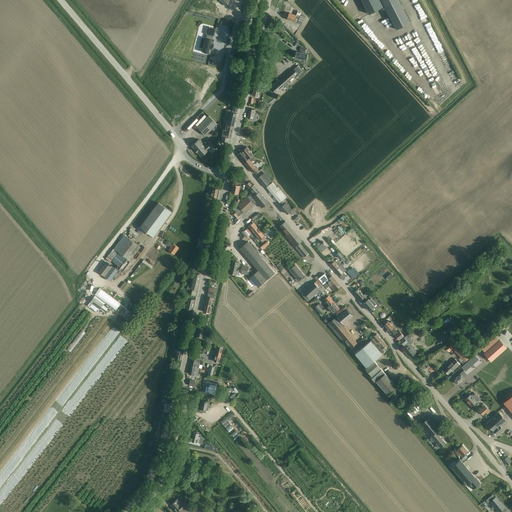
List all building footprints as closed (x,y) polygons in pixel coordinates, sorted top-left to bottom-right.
[(361,0),(369,14),(384,6),(380,0),(361,0)] [(380,0),(384,6),(396,29),(410,22),(398,0),(380,0)] [(306,17),(298,11),(296,16),(289,13),(286,19),(301,24),(306,17)] [(278,17),(276,21),(284,25),(288,29),(291,26),(290,25),(281,19),(278,17)] [(202,38),(199,47),(203,48),(202,52),(201,51),(201,52),(210,54),(211,48),(212,49),(213,44),(214,40),(212,40),(213,36),(214,36),(215,29),(207,27),(205,34),(207,34),(206,38),(205,38),(205,39),(202,38)] [(296,52),(295,57),(306,60),(306,59),(307,55),(307,54),(296,52)] [(283,78),(287,82),(294,76),(297,74),(298,75),(295,77),(297,80),(305,73),(298,65),(283,78)] [(272,88),(270,90),(275,95),(277,94),(276,93),(284,85),(280,81),(272,88)] [(254,86),(252,95),(258,96),(258,94),(260,94),(261,90),(259,90),(260,87),(254,86)] [(249,120),(256,121),(257,114),(254,114),(255,109),(249,109),(247,117),(250,118),(249,120)] [(226,124),(226,127),(225,129),(223,129),(220,141),(228,143),(229,138),(231,138),(237,114),(230,112),(231,112),(229,112),(229,110),(226,110),(223,121),(228,122),(228,125),(226,124)] [(209,115),(196,127),(205,136),(217,124),(209,115)] [(191,145),(196,151),(201,156),(208,150),(212,147),(208,143),(205,146),(198,139),(191,145)] [(259,171),(259,170),(257,168),(256,168),(251,161),(254,158),(252,156),(249,159),(248,158),(253,154),(247,147),(243,150),(242,150),(239,149),(238,154),(237,154),(252,172),(253,171),(256,174),(259,171)] [(262,174),(257,178),(265,187),(270,183),(262,174)] [(238,205),(233,209),(236,212),(233,214),(238,219),(240,217),(239,216),(244,212),(245,213),(255,205),(258,209),(261,207),(261,208),(268,201),(260,191),(259,192),(253,185),(253,186),(250,182),(246,185),(252,192),(247,197),(247,196),(239,204),(238,205)] [(277,187),(272,182),(266,187),(282,206),(281,207),(287,214),(290,212),(292,214),(297,210),(294,207),(292,209),(286,202),(285,203),(282,200),(286,197),(278,186),(277,187)] [(238,194),(240,185),(233,183),(231,192),(238,194)] [(209,190),(208,193),(212,193),(211,198),(216,199),(218,189),(213,188),(212,190),(209,190)] [(153,236),(160,227),(171,212),(158,202),(140,227),(153,236)] [(258,213),(251,219),(253,221),(260,215),(258,213)] [(285,221),(280,226),(287,234),(285,236),(294,247),(295,247),(303,258),(305,257),(305,256),(308,253),(299,243),(302,240),(285,221)] [(256,234),(260,231),(253,223),(249,226),(256,234)] [(245,233),(243,234),(246,238),(250,235),(251,233),(247,229),(246,230),(244,231),(245,233)] [(260,231),(256,234),(260,239),(260,240),(262,242),(266,239),(260,231)] [(122,272),(130,261),(140,247),(137,245),(124,235),(114,249),(119,252),(112,261),(120,267),(119,269),(122,272)] [(197,246),(199,247),(205,248),(207,239),(205,239),(201,238),(201,242),(198,241),(197,246)] [(165,243),(165,244),(168,246),(169,246),(170,247),(168,250),(174,254),(179,248),(173,244),(172,244),(171,243),(167,240),(165,243)] [(248,241),(239,248),(258,270),(254,274),(250,277),(258,287),(275,273),(248,241)] [(267,241),(260,247),(262,250),(269,244),(267,241)] [(323,243),(317,248),(321,252),(327,247),(323,243)] [(334,261),(332,259),(328,262),(331,264),(330,265),(339,276),(343,272),(346,270),(340,263),(340,264),(338,262),(336,260),(334,261)] [(229,272),(228,273),(237,275),(237,274),(240,275),(241,273),(246,274),(248,274),(250,277),(254,274),(252,272),(248,267),(239,264),(239,262),(231,260),(229,272)] [(98,272),(105,277),(110,281),(114,276),(118,279),(122,274),(117,271),(118,270),(113,266),(107,261),(98,272)] [(298,280),(304,275),(295,265),(289,270),(298,280)] [(353,268),(350,271),(353,273),(356,277),(358,275),(353,268)] [(350,271),(347,273),(353,280),(356,277),(350,271)] [(190,288),(197,290),(200,275),(195,273),(194,276),(193,276),(190,288)] [(328,278),(324,274),(318,279),(323,284),(326,288),(330,285),(335,292),(341,287),(331,276),(328,278)] [(309,287),(304,292),(310,299),(317,294),(318,295),(323,291),(326,289),(318,280),(316,281),(309,287)] [(207,296),(205,304),(211,305),(214,288),(209,287),(208,293),(209,293),(208,296),(207,296)] [(99,288),(94,295),(115,310),(120,304),(101,289),(99,288)] [(358,289),(354,292),(360,300),(361,301),(366,298),(368,295),(366,293),(363,295),(358,289)] [(329,305),(333,302),(328,296),(324,299),(323,301),(325,304),(327,302),(329,305)] [(93,299),(90,302),(100,309),(103,305),(93,298),(93,299)] [(186,309),(190,310),(192,310),(195,299),(189,298),(188,304),(184,303),(183,308),(186,308),(186,309)] [(376,304),(371,298),(369,300),(368,299),(363,304),(369,311),(374,306),(376,304)] [(333,302),(329,305),(328,307),(333,313),(339,308),(333,302)] [(320,314),(323,311),(318,304),(315,307),(320,314)] [(346,309),(344,306),(335,314),(337,316),(337,317),(343,324),(352,316),(346,309)] [(357,342),(335,317),(329,322),(327,324),(345,344),(347,343),(351,348),(357,342)] [(398,332),(394,327),(388,321),(383,325),(389,331),(391,330),(395,335),(399,339),(403,335),(399,330),(398,332)] [(202,334),(203,329),(198,328),(196,339),(203,340),(204,335),(202,334)] [(441,343),(449,336),(447,333),(439,340),(441,343)] [(359,345),(370,336),(369,334),(358,343),(359,345)] [(375,345),(382,340),(377,334),(370,339),(375,345)] [(465,334),(461,337),(467,344),(471,341),(465,334)] [(404,338),(400,341),(403,345),(406,348),(404,349),(411,357),(417,352),(410,344),(413,342),(407,335),(404,338)] [(475,339),(471,342),(477,348),(480,345),(475,339)] [(382,340),(375,345),(382,354),(384,352),(383,350),(382,349),(387,346),(382,340)] [(491,361),(507,348),(499,340),(484,354),(491,361)] [(397,387),(374,361),(381,354),(370,341),(355,354),(366,367),(365,368),(372,376),(371,377),(375,382),(376,381),(388,395),(389,394),(394,399),(395,397),(397,400),(403,395),(396,387),(397,387)] [(453,342),(446,348),(448,350),(449,351),(456,345),(455,344),(453,342)] [(217,346),(215,357),(214,361),(219,362),(220,363),(221,361),(219,361),(219,360),(222,360),(223,357),(220,356),(222,347),(217,346)] [(177,349),(175,356),(175,358),(181,359),(183,347),(179,347),(179,349),(177,349)] [(464,354),(460,357),(465,362),(469,358),(464,354)] [(461,367),(464,371),(478,359),(475,355),(467,362),(461,367)] [(191,359),(190,366),(193,367),(195,367),(199,368),(200,364),(199,364),(200,361),(197,360),(191,359)] [(452,371),(459,364),(454,359),(451,361),(452,362),(444,369),(448,374),(452,370),(452,371)] [(190,366),(188,374),(194,375),(196,375),(197,375),(198,373),(199,368),(195,367),(193,367),(190,366)] [(468,375),(464,370),(460,374),(460,373),(453,379),(458,384),(464,378),(468,375)] [(206,387),(205,392),(208,393),(213,394),(214,392),(208,390),(209,387),(215,388),(215,385),(207,384),(206,387)] [(480,399),(475,394),(472,396),(470,394),(465,399),(472,406),(480,399)] [(511,412),(511,394),(503,403),(511,412)] [(407,406),(413,400),(409,396),(403,401),(407,406)] [(487,414),(490,412),(488,410),(485,406),(479,411),(483,415),(486,412),(487,414)] [(496,434),(501,430),(502,429),(499,426),(506,420),(499,412),(487,423),(493,431),(494,431),(493,432),(495,434),(496,434)] [(436,445),(439,448),(440,448),(441,447),(446,443),(436,432),(439,430),(428,417),(420,425),(431,438),(430,439),(434,443),(436,441),(437,442),(436,443),(436,445)] [(236,431),(231,435),(236,439),(240,436),(236,431)] [(193,432),(191,441),(199,443),(200,438),(198,437),(199,434),(193,432)] [(205,444),(204,448),(220,452),(210,441),(209,445),(205,444)] [(462,456),(468,451),(462,445),(455,452),(458,456),(461,454),(462,456)] [(480,483),(460,459),(456,462),(454,460),(450,464),(452,466),(451,466),(467,485),(468,484),(470,486),(471,485),(473,488),(480,483)] [(499,511),(505,507),(496,497),(490,502),(493,505),(491,507),(492,508),(494,507),(498,511),(499,511)] [(189,511),(190,511),(186,507),(189,505),(184,499),(181,502),(178,498),(171,504),(177,511),(189,511)]
